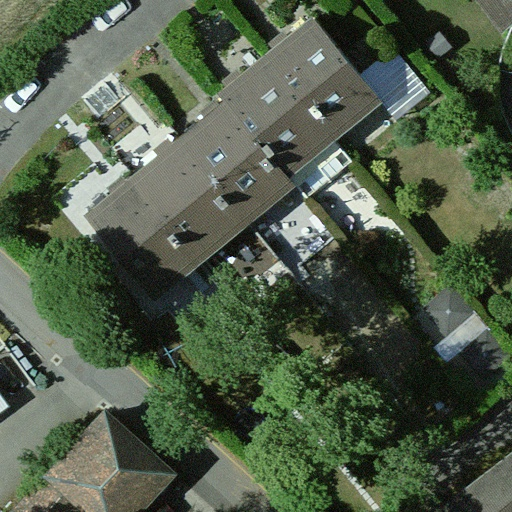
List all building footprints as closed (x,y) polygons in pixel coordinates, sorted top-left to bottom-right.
[(511,0),(482,0),(501,24),(511,15),(511,0)] [(261,45),(330,133),(378,94),(308,7),(261,45)] [(330,133),(261,45),(212,84),(219,93),(285,170),(330,133)] [(285,170),(219,93),(173,130),(244,218),(292,179),(285,170)] [(244,218),(173,130),(126,168),(196,256),(244,218)] [(196,256),(126,168),(79,206),(150,294),(196,256)] [(460,344),(493,326),(467,279),(434,298),(460,344)] [(12,341),(0,350),(0,405),(39,375),(12,341)] [(134,511),(176,464),(105,403),(11,511),(83,511),(88,507),(94,511),(134,511)] [(511,511),(511,446),(439,502),(447,511),(511,511)]
